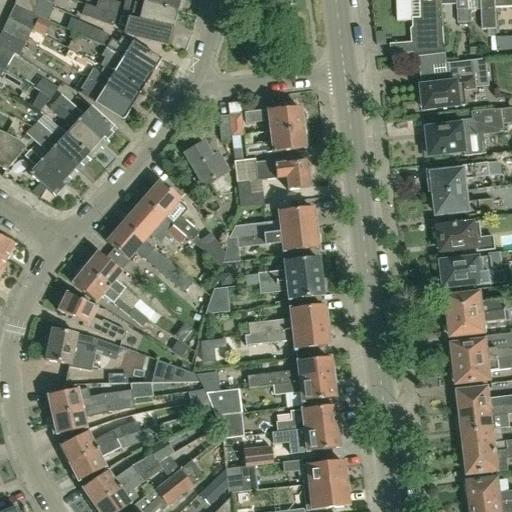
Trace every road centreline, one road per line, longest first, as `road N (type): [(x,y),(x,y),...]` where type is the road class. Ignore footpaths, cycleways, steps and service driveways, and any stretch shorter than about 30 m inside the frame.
road 1 (residential): [(395,511),(340,72)]
road 2 (residential): [(56,249),(14,330),(9,372),(18,424),(60,511)]
road 3 (residential): [(195,83),(56,249)]
road 4 (residential): [(195,83),(340,72)]
